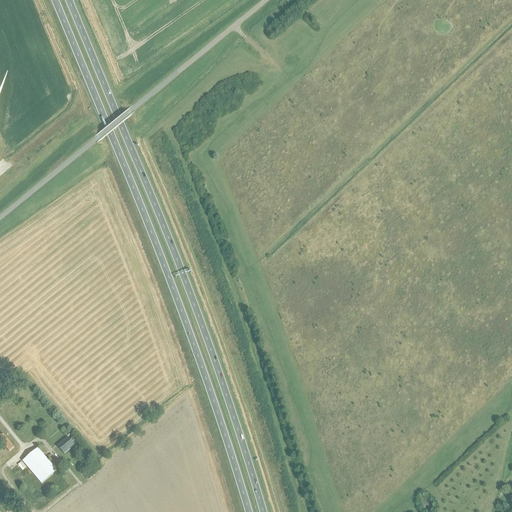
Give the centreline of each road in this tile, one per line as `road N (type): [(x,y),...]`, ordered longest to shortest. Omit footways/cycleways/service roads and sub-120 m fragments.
road 1 (track): [(322,0),(328,27),(314,57),(223,128),(202,164),(253,282),(254,318),(301,392),(311,477),(331,511)]
road 2 (trunk): [(263,511),(200,319),(68,0)]
road 3 (trunk): [(54,0),(151,231),(248,511)]
road 4 (unclassified): [(0,217),(266,0)]
